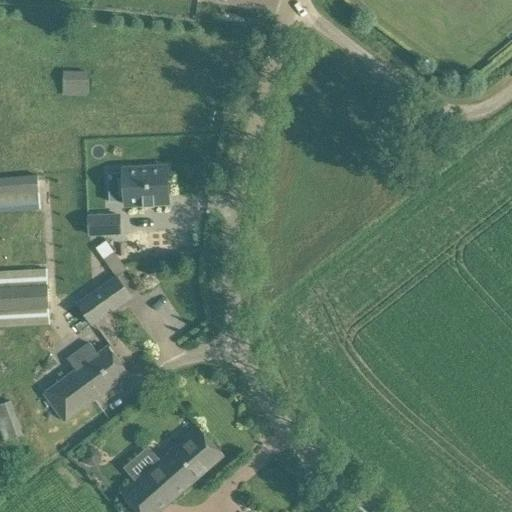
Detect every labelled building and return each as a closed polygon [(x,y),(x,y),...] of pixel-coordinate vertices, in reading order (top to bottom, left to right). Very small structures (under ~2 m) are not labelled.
[(64,85),(64,88),(88,88),(88,72),(64,71),(64,85)] [(126,204),(143,204),(144,207),(155,206),(155,203),(168,202),(167,166),(125,168),(126,204)] [(37,173),(0,175),(0,207),(40,205),(37,173)] [(121,233),(120,215),(89,217),(90,235),(121,233)] [(101,260),(101,240),(70,241),(71,261),(101,260)] [(47,269),(0,271),(0,326),(50,324),(47,269)] [(78,304),(81,308),(93,325),(131,298),(117,277),(78,304)] [(129,374),(109,346),(98,354),(90,342),(68,359),(76,368),(44,392),(65,421),(129,374)] [(13,399),(0,402),(0,440),(21,436),(13,399)] [(137,511),(159,511),(209,469),(224,455),(198,425),(165,454),(150,467),(121,493),(137,511)]
